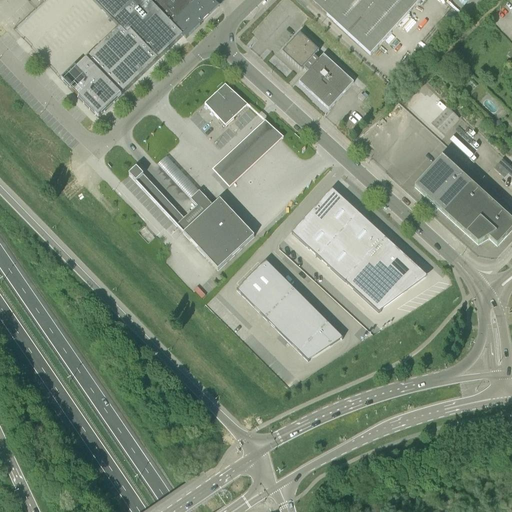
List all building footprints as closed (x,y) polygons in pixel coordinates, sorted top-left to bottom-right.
[(75,68),(61,81),(98,119),(183,37),(186,39),(203,23),(202,23),(218,7),(211,0),(91,0),(119,28),(76,70),(75,68)] [(313,0),(311,2),(332,21),(370,56),(421,0),(313,0)] [(315,57),(319,52),(300,34),(282,53),(301,71),(304,68),(308,72),(299,83),(329,111),(354,83),(324,56),(319,61),(315,57)] [(225,127),(248,107),(225,86),(205,105),(225,127)] [(447,108),(432,125),(443,136),(459,120),(447,108)] [(503,127),(500,122),(495,126),(498,130),(503,127)] [(222,167),(214,174),(231,191),(239,184),(283,142),(266,124),(222,167)] [(415,188),(478,246),(492,236),(500,244),(511,231),(511,221),(442,157),(415,188)] [(166,159),(158,167),(182,192),(189,199),(197,191),(191,183),(166,159)] [(509,175),(511,178),(511,168),(511,167),(503,159),(494,170),(505,179),(509,175)] [(136,168),(128,176),(136,183),(144,176),(136,168)] [(332,190),(291,235),(378,314),(381,313),(379,311),(425,278),(386,243),(387,241),(332,190)] [(177,226),(176,227),(218,271),(254,237),(220,201),(213,207),(199,192),(190,200),(197,208),(184,220),(177,226)] [(343,340),(266,262),(237,292),(308,363),(310,362),(309,360),(341,340),(341,341),(343,340)]
